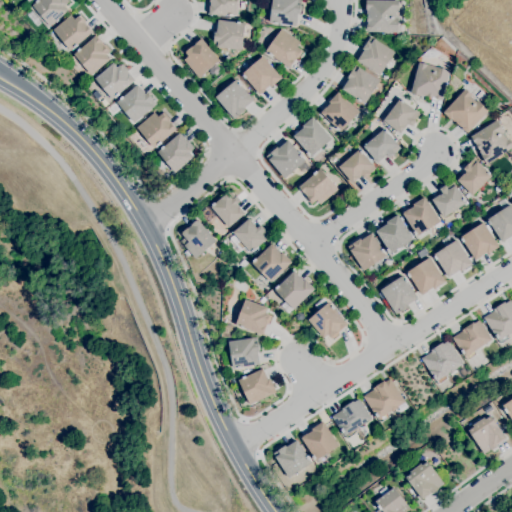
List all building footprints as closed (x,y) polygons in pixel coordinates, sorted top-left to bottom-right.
[(51,26),(33,5),(38,0),(66,0),(69,3),(65,6),(69,10),(51,26)] [(238,0),(238,16),(209,15),(210,5),(211,2),(210,2),(210,0),(238,0)] [(297,26),(270,22),(272,0),(301,0),(301,4),(300,15),(298,15),(297,26)] [(398,32),(367,31),(367,30),(367,24),(368,22),(367,22),(367,16),(367,10),(366,10),(366,0),(398,0),(398,10),(396,9),(396,18),(398,18),(398,32)] [(71,51),(53,30),(71,14),(75,19),(80,14),(86,21),(85,22),(92,30),(91,31),(93,33),(71,51)] [(242,50),(218,47),(213,47),(215,32),(217,32),(218,19),(246,23),(242,50)] [(289,67),(266,51),(282,28),(300,42),(297,47),(301,50),(289,67)] [(92,74),(75,54),(96,36),(97,37),(97,36),(103,43),(102,43),(104,45),(105,43),(111,50),(106,54),(110,59),(92,74)] [(380,75),(357,60),(364,50),(362,49),(367,41),(368,41),(371,36),(375,38),(374,39),(395,52),(380,75)] [(199,77),(184,59),(188,56),(185,52),(192,46),(192,47),(196,44),(195,44),(202,38),(220,60),(199,77)] [(260,94),(242,73),(263,56),(282,78),(271,87),(270,85),(265,89),(266,90),(261,94),(261,93),(260,94)] [(113,99),(95,78),(113,62),(117,67),(121,64),(127,71),(126,71),(128,74),(129,74),(134,80),(133,80),(134,81),(113,99)] [(442,100),(425,95),(425,97),(411,93),(419,62),(428,64),(427,66),(435,68),(436,66),(450,70),(442,100)] [(365,104),(361,101),(360,102),(357,100),(358,99),(342,89),(349,78),(347,78),(355,65),(359,67),(380,80),(365,104)] [(387,81),(382,78),(386,72),(391,75),(387,81)] [(234,119),(231,116),(232,116),(216,97),(236,79),(239,83),(240,82),(242,85),(241,86),(254,100),(244,108),(245,109),(234,119)] [(135,123),(117,102),(138,84),(146,93),(147,92),(153,100),(157,104),(154,106),(135,123)] [(468,132),(467,132),(466,132),(462,128),(461,126),(460,127),(456,123),(457,122),(455,121),(455,122),(451,119),(450,120),(443,112),(465,88),(472,95),(471,96),(476,102),(478,100),(489,110),(468,132)] [(341,132),(321,113),(322,112),(321,112),(326,107),(326,108),(330,103),(329,102),(338,92),(359,112),(341,132)] [(400,133),(383,121),(400,98),(402,100),(402,99),(405,101),(404,102),(416,111),(420,114),(411,125),(407,123),(405,126),(406,126),(400,133)] [(155,148),(137,127),(155,112),(159,116),(163,113),(168,119),(168,120),(171,124),(171,123),(177,130),(155,148)] [(311,157),(293,136),(303,127),(302,126),(312,116),(332,138),(311,157)] [(511,148),(487,164),(481,155),(479,151),(480,151),(471,136),(497,120),(504,132),(502,133),(507,140),(509,139),(511,143),(511,148)] [(377,162),(364,146),(384,128),(398,144),(401,148),(395,154),(390,158),(387,154),(384,156),(384,157),(377,162)] [(175,172),(158,151),(179,133),(180,134),(186,140),(185,141),(186,142),(187,142),(193,149),(190,153),(193,157),(175,172)] [(285,179),(270,161),(266,156),(278,146),(279,148),(288,140),(300,154),(301,154),(303,157),(306,161),(285,179)] [(353,183),(339,167),(360,149),(361,151),(362,150),(364,152),(363,153),(373,165),(376,168),(364,178),(363,175),(358,179),(353,183)] [(473,195),(457,180),(463,174),(464,174),(466,172),(463,169),(474,158),(477,161),(488,172),(489,171),(491,173),(490,174),(492,176),(473,195)] [(311,204),(305,198),(306,197),(298,188),(300,186),(314,174),(313,173),(316,171),(317,171),(320,168),(338,189),(320,204),(317,200),(314,202),(311,204)] [(444,218),(432,200),(439,194),(440,195),(443,193),(440,189),(445,185),(446,186),(453,181),(455,185),(463,198),(464,197),(466,200),(465,201),(466,202),(444,218)] [(229,227),(211,207),(227,193),(231,190),(236,196),(240,201),(236,204),(239,207),(240,207),(245,213),(229,227)] [(417,236),(402,213),(404,213),(403,212),(408,209),(414,206),(413,204),(424,197),(440,221),(417,236)] [(511,235),(502,242),(487,219),(510,204),(511,207),(511,235)] [(390,253),(376,231),(387,223),(386,222),(398,214),(413,238),(390,253)] [(251,253),(249,252),(248,253),(244,248),(241,251),(230,238),(234,234),(233,232),(249,218),(255,225),(257,228),(261,224),(265,229),(265,230),(270,236),(266,239),(266,240),(255,249),(256,250),(253,252),(252,251),(251,253)] [(195,259),(191,253),(187,257),(184,253),(188,249),(181,241),(185,237),(182,233),(183,233),(182,232),(198,219),(216,241),(195,259)] [(475,260),(464,242),(463,242),(461,239),(460,237),(483,222),(499,246),(488,254),(487,252),(482,256),(477,259),(475,260)] [(364,270),(348,246),(352,243),(360,238),(361,240),(371,233),(382,249),(383,248),(385,252),(384,252),(386,256),(364,270)] [(449,277),(437,260),(436,260),(434,257),(435,256),(434,255),(457,240),(472,264),(461,271),(460,270),(449,277)] [(271,282),(252,263),(271,244),(272,245),(273,244),(277,248),(276,249),(281,254),(282,252),(292,262),(271,282)] [(422,295),(407,272),(430,257),(445,282),(434,289),(433,288),(428,291),(423,295),(423,294),(422,295)] [(288,313),(281,305),(286,301),(275,289),(295,271),(304,281),(305,279),(314,289),(293,309),(293,308),(288,313)] [(396,315),(393,310),(380,290),(403,275),(405,279),(407,278),(409,281),(407,282),(418,298),(407,305),(408,306),(407,307),(408,308),(402,311),(396,315)] [(324,338),(308,320),(319,310),(315,305),(324,298),(328,303),(329,302),(347,323),(340,330),(340,329),(337,331),(338,332),(331,338),(328,334),(324,338)] [(263,334),(262,334),(244,328),(243,329),(240,327),(241,326),(236,325),(245,299),(268,307),(266,313),(270,315),(272,316),(269,325),(267,324),(263,334)] [(500,344),(483,317),(494,311),(493,309),(505,302),(506,303),(511,300),(511,301),(511,332),(508,334),(510,337),(500,344)] [(467,360),(452,338),(462,331),(462,330),(465,328),(474,322),(474,323),(479,320),(492,339),(474,351),(476,354),(467,360)] [(238,368),(233,368),(229,341),(257,336),(258,342),(259,342),(260,351),(260,353),(258,353),(260,364),(241,367),(242,368),(238,368)] [(439,384),(437,381),(436,382),(421,358),(431,351),(431,350),(442,342),(443,344),(448,340),(463,364),(455,369),(456,370),(451,373),(450,372),(446,375),(448,379),(439,384)] [(250,404),(238,380),(263,368),(268,379),(271,378),(275,387),(274,387),(276,392),(271,394),(272,394),(250,404)] [(381,422),(379,419),(378,420),(363,396),(373,389),(372,388),(384,380),(385,381),(390,378),(405,402),(397,407),(398,408),(392,411),(388,413),(390,417),(381,422)] [(511,420),(502,405),(511,398),(511,420)] [(348,439),(346,436),(345,436),(332,416),(342,409),(354,401),(354,402),(359,399),(372,418),(358,427),(360,430),(348,439)] [(484,454),(468,430),(474,427),(472,425),(484,417),(485,419),(491,415),(505,437),(505,438),(506,439),(496,446),(497,446),(491,450),(491,449),(484,454)] [(316,460),(301,438),(302,437),(307,433),(308,434),(313,430),(311,429),(323,421),(339,445),(316,460)] [(289,477),(277,460),(278,460),(273,453),(286,445),(287,446),(297,440),(307,455),(308,455),(310,458),(309,459),(312,462),(289,477)] [(422,500),(406,477),(411,473),(409,472),(421,463),(422,465),(427,461),(444,483),(438,488),(439,489),(433,493),(432,492),(422,500)] [(377,511),(380,508),(375,502),(376,502),(375,501),(394,487),(410,509),(406,511),(377,511)]
